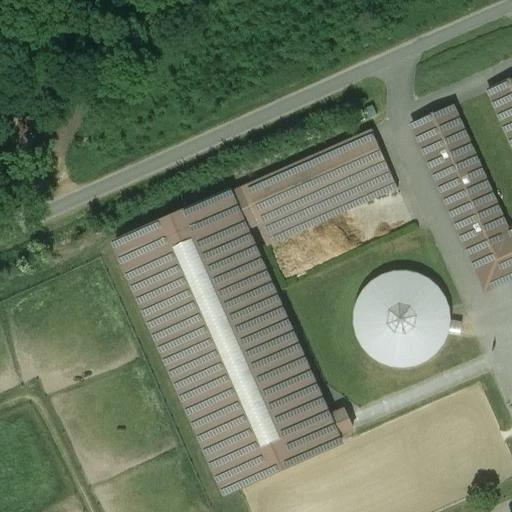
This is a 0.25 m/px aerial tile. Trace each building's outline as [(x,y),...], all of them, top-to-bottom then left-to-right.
[(511,79),(488,91),(511,144),(511,79)] [(451,106),(412,124),(468,252),(505,235),(504,233),(507,232),(451,106)] [(370,130),(240,188),(257,226),(387,168),(370,130)] [(396,188),(266,245),(283,284),(413,226),(396,188)] [(329,416),(230,192),(114,244),(225,494),(341,443),(337,435),(352,429),(343,410),(329,416)] [(427,283),(416,278),(405,275),(394,276),(383,279),(374,285),(366,293),(360,302),(357,313),(357,324),(359,335),(364,345),(372,354),(381,360),(392,364),(403,365),(414,363),(424,359),(433,352),(440,343),(444,334),(459,336),(461,322),(446,320),(445,310),(441,299),(435,290),(427,283)]
